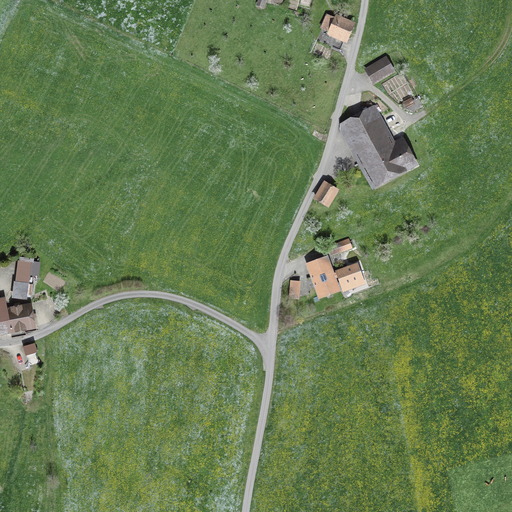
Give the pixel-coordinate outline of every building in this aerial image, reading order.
[(351,24),(335,16),(329,29),(345,37),(351,24)] [(393,71),(385,57),(366,69),(374,82),(393,71)] [(371,111),(346,125),(376,181),(411,162),(400,141),(390,146),(371,111)] [(328,183),(319,197),(327,202),(336,189),(328,183)] [(352,246),(349,239),(329,246),(331,254),(352,246)] [(31,262),(18,260),(15,282),(28,284),(31,262)] [(337,287),(327,261),(322,264),(320,260),(316,261),(317,265),(310,268),(320,293),(337,287)] [(356,265),(338,271),(345,288),(363,281),(356,265)] [(292,281),(290,296),(297,297),(299,282),(292,281)] [(28,296),(29,284),(28,284),(15,282),(13,297),(24,298),(24,296),(28,296)] [(0,300),(0,329),(9,328),(11,337),(24,334),(23,330),(34,327),(29,303),(5,308),(3,300),(0,300)] [(35,342),(25,344),(29,364),(40,362),(35,342)]
